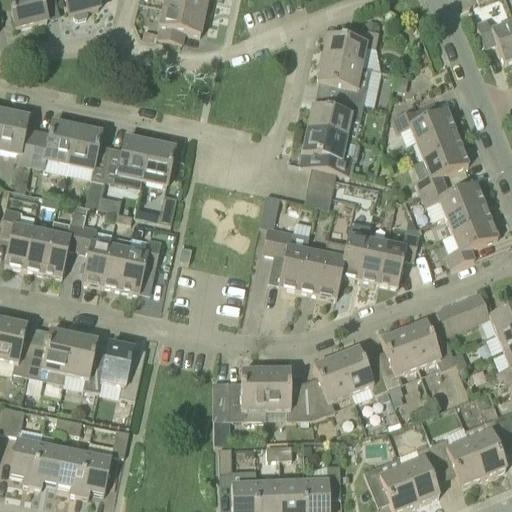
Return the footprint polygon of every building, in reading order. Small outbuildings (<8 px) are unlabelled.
[(53,0),(14,0),(3,3),(11,36),(46,27),(41,6),(54,2),(53,0)] [(63,0),(69,22),(72,21),(73,24),(76,26),(85,24),(87,21),(86,17),(98,14),(94,0),(63,0)] [(207,4),(205,4),(188,0),(164,0),(162,14),(203,23),(207,4)] [(199,41),(203,23),(162,14),(158,32),(159,33),(156,45),(181,50),(184,38),(199,41)] [(503,70),(511,66),(511,27),(490,36),(486,26),(475,30),(484,54),(495,49),(503,70)] [(326,41),(321,65),(360,73),(365,53),(374,55),(378,39),(362,36),(360,48),(326,41)] [(326,103),(363,110),(366,95),(356,93),(360,73),(321,65),(316,89),(328,91),(326,103)] [(350,124),(360,126),(363,110),(326,103),(323,114),(311,112),(306,135),(346,144),(350,124)] [(409,135),(415,149),(453,134),(445,115),(418,126),(415,117),(416,117),(415,116),(391,127),(396,140),(409,135)] [(17,170),(29,173),(37,138),(25,136),(28,123),(3,118),(0,132),(0,156),(19,161),(17,170)] [(29,173),(42,176),(44,166),(68,171),(76,134),(52,129),(49,141),(37,138),(29,173)] [(101,139),(76,134),(68,171),(93,177),(101,139)] [(460,152),(453,134),(415,149),(422,167),(460,152)] [(348,182),(351,166),(341,164),(346,144),(306,135),(301,159),(313,162),(310,174),(336,180),(348,182)] [(103,187),(118,190),(120,182),(141,187),(148,149),(125,144),(122,158),(109,155),(103,187)] [(174,155),(148,149),(141,187),(166,192),(174,155)] [(415,187),(420,200),(444,190),(440,181),(468,170),(460,152),(422,167),(428,182),(415,187)] [(310,174),(308,186),(333,191),(336,180),(310,174)] [(84,213),(87,213),(97,216),(99,204),(103,189),(90,186),(84,213)] [(308,186),(305,198),(331,203),(333,191),(308,186)] [(448,200),(444,190),(420,200),(431,228),(444,222),(482,207),(475,189),(448,200)] [(331,203),(305,198),(303,210),(328,215),(331,203)] [(258,233),(266,235),(267,234),(272,235),(279,204),(265,201),(258,233)] [(157,229),(170,231),(176,205),(163,202),(157,229)] [(56,214),(58,207),(42,204),(40,211),(56,214)] [(444,222),(452,241),(489,225),(482,207),(444,222)] [(66,243),(51,240),(42,280),(61,284),(68,255),(77,257),(83,232),(87,213),(84,213),(73,211),(66,243)] [(4,271),(23,275),(32,235),(16,232),(19,218),(5,215),(0,238),(0,240),(10,242),(4,271)] [(132,223),(116,220),(114,227),(130,231),(132,223)] [(497,244),(489,225),(452,241),(458,256),(444,261),(450,274),(473,264),(470,255),(497,244)] [(350,228),(345,251),(342,264),(343,264),(340,281),(341,282),(358,285),(367,245),(369,232),(350,228)] [(96,235),(83,232),(77,257),(87,259),(81,288),(100,292),(109,252),(93,249),(96,235)] [(267,234),(266,235),(261,259),(273,262),(279,237),(272,235),(267,234)] [(42,280),(51,240),(32,235),(23,275),(42,280)] [(283,264),(277,293),(297,297),(305,257),(308,243),(279,237),(273,262),(283,264)] [(401,253),(386,249),(377,289),(397,294),(403,265),(413,267),(418,242),(404,239),(401,253)] [(358,285),(377,289),(386,249),(367,245),(358,285)] [(119,296),(139,300),(145,272),(155,274),(160,249),(147,246),(144,260),(128,256),(119,296)] [(327,247),(324,261),(316,301),(336,305),(341,282),(340,281),(343,264),(342,264),(345,251),(327,247)] [(119,296),(128,256),(109,252),(100,292),(119,296)] [(181,254),(178,267),(188,270),(191,256),(181,254)] [(297,297),(316,301),(324,261),(305,257),(297,297)] [(478,329),(489,325),(488,322),(479,301),(468,305),(478,329)] [(468,305),(457,310),(467,334),(478,329),(468,305)] [(455,338),(467,334),(457,310),(446,314),(455,338)] [(511,312),(488,322),(489,325),(496,341),(511,333),(511,312)] [(435,319),(441,335),(444,343),(455,338),(446,314),(435,319)] [(12,380),(27,383),(35,346),(24,343),(26,332),(2,326),(0,337),(0,366),(14,370),(12,380)] [(402,337),(417,374),(436,367),(440,376),(455,370),(445,346),(434,351),(425,328),(402,337)] [(511,333),(496,341),(503,358),(511,354),(511,333)] [(64,381),(73,342),(49,337),(46,348),(35,346),(27,383),(42,386),(45,377),(64,381)] [(392,378),(381,382),(387,397),(402,391),(398,382),(417,374),(402,337),(380,346),(392,378)] [(97,347),(73,342),(64,381),(84,385),(82,395),(99,398),(101,389),(100,388),(106,361),(105,361),(94,358),(97,347)] [(130,366),(133,355),(108,349),(105,361),(106,361),(100,388),(101,389),(120,393),(118,403),(134,406),(142,369),(130,366)] [(511,354),(503,358),(506,367),(496,371),(498,378),(496,379),(501,392),(511,387),(511,354)] [(335,364),(349,401),(368,393),(372,403),(387,397),(381,382),(370,386),(358,355),(335,364)] [(312,373),(317,384),(325,404),(307,411),(310,427),(334,417),(330,408),(349,401),(335,364),(312,373)] [(289,376),(265,377),(265,417),(285,417),(285,427),(310,427),(307,411),(289,410),(289,376)] [(265,417),(265,377),(241,377),(241,389),(212,389),(212,427),(265,427),(265,417)] [(0,438),(6,440),(11,416),(0,413),(0,438)] [(24,418),(11,416),(6,440),(19,443),(24,418)] [(511,435),(511,417),(498,424),(504,439),(511,435)] [(487,439),(468,447),(483,483),(506,474),(493,443),(504,439),(498,424),(483,430),(487,439)] [(66,440),(69,427),(56,425),(54,437),(66,440)] [(81,430),(69,427),(66,440),(79,442),(81,430)] [(110,461),(123,464),(128,439),(115,436),(110,461)] [(449,454),(445,445),(431,451),(437,466),(448,461),(460,493),(483,483),(468,447),(449,454)] [(21,491),(31,493),(39,451),(15,446),(8,482),(23,485),(21,491)] [(63,456),(39,451),(31,493),(41,495),(42,489),(56,491),(63,456)] [(420,466),(401,474),(416,511),(438,502),(426,470),(437,466),(431,451),(416,457),(420,466)] [(290,453),(278,454),(278,466),(291,466),(290,453)] [(265,466),(278,466),(278,454),(265,454),(265,466)] [(230,455),(217,456),(218,481),(231,480),(230,455)] [(68,500),(78,502),(86,461),(63,456),(56,491),(70,494),(68,500)] [(110,465),(86,461),(78,502),(88,504),(89,498),(103,501),(110,465)] [(303,488),(303,511),(328,511),(328,506),(340,505),(339,472),(326,473),(326,487),(303,488)] [(412,511),(416,511),(401,474),(382,481),(378,472),(363,478),(369,493),(381,488),(390,511),(412,511)] [(303,511),(303,488),(279,489),(279,511),(303,511)] [(279,511),(279,489),(255,490),(255,511),(279,511)] [(255,511),(255,490),(231,491),(231,511),(255,511)]
